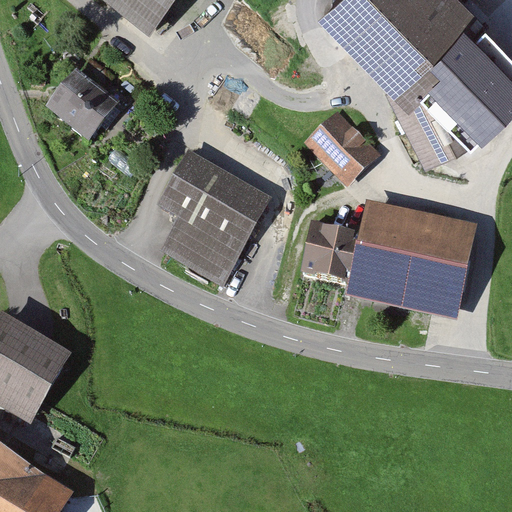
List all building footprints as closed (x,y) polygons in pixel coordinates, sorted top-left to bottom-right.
[(97,0),(151,42),(184,0),(97,0)] [(468,0),(326,0),(320,7),(395,84),(386,88),(425,166),(483,136),(447,63),(490,21),(468,0)] [(104,92),(114,79),(92,61),(82,74),(104,92)] [(77,73),(47,113),(89,146),(120,107),(77,73)] [(339,113),(304,146),(348,191),(383,158),(339,113)] [(184,216),(165,250),(221,282),(268,201),(194,158),(166,206),(184,216)] [(475,223),(372,201),(351,294),(454,316),(475,223)] [(359,232),(314,223),(303,273),(348,282),(359,232)] [(0,317),(0,402),(31,421),(69,360),(0,317)] [(0,451),(0,511),(59,511),(71,493),(0,451)]
